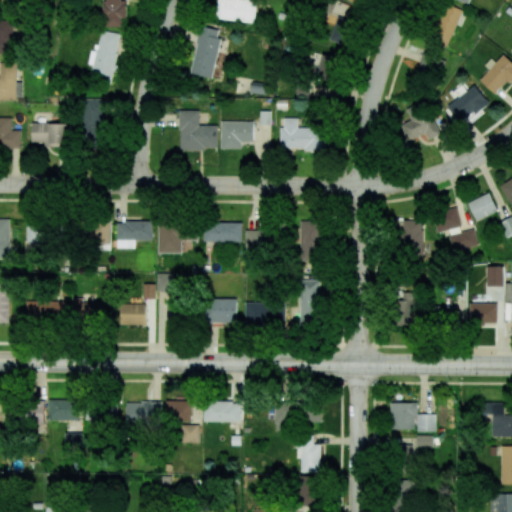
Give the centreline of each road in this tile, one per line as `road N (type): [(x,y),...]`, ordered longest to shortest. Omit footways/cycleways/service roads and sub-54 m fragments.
road 1 (residential): [(0,185),(390,185),(445,172),(511,133)]
road 2 (secondary): [(511,365),(0,361)]
road 3 (residential): [(360,364),(364,146),(379,73),(409,0)]
road 4 (residential): [(139,185),(146,101),(173,0)]
road 5 (residential): [(359,511),(360,364)]
